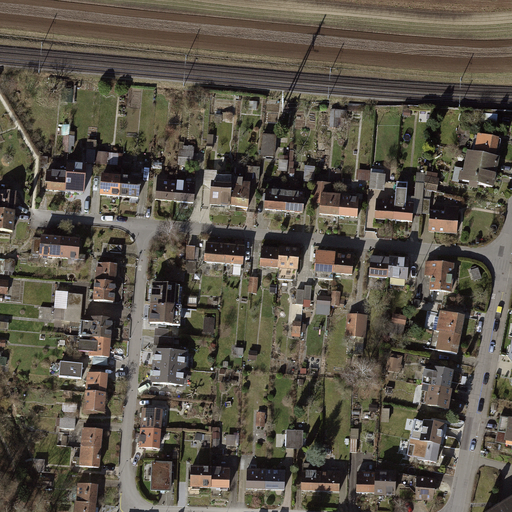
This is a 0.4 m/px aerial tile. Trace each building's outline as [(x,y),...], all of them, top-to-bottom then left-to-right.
[(330,110),(329,128),(337,129),(338,118),(347,119),(348,111),(330,110)] [(274,137),(262,136),(260,156),(272,157),(274,137)] [(478,136),(475,154),(493,158),(497,139),(478,136)] [(94,163),(95,152),(86,151),(85,162),(94,163)] [(190,165),(191,152),(182,152),(178,151),(177,164),(190,165)] [(107,153),(95,152),(94,163),(106,164),(107,153)] [(496,158),(493,158),(475,154),(466,152),(461,181),(491,186),(496,158)] [(368,190),(383,191),(384,175),(381,175),(382,170),(370,169),(368,190)] [(358,170),(357,179),(367,180),(368,171),(358,170)] [(45,190),(62,191),(64,173),(47,172),(45,190)] [(83,175),(64,173),(62,191),(81,193),(83,175)] [(98,195),(117,197),(119,177),(109,177),(109,173),(105,173),(105,176),(100,176),(98,195)] [(138,179),(119,177),(117,197),(137,199),(138,179)] [(209,205),(227,206),(229,178),(215,177),(214,185),(210,185),(209,205)] [(423,190),(435,192),(436,180),(424,177),(423,190)] [(241,179),(229,178),(227,206),(247,207),(249,185),(241,185),(241,179)] [(154,201),(171,202),(173,183),(155,181),(154,201)] [(319,194),(328,195),(329,183),(313,182),(312,203),(319,204),(319,194)] [(193,183),(173,183),(171,202),(192,203),(193,183)] [(395,183),(393,202),(392,221),(410,223),(411,215),(412,203),(405,202),(405,197),(406,184),(395,183)] [(419,216),(419,213),(421,199),(422,185),(414,184),(413,198),(405,197),(405,202),(412,203),(411,215),(419,216)] [(263,209),(282,211),(284,192),(264,190),(264,195),(262,195),(261,199),(264,199),(263,209)] [(0,192),(0,212),(12,213),(14,194),(0,192)] [(303,193),(284,192),(282,211),(301,213),(303,193)] [(318,215),(337,216),(338,196),(328,195),(319,194),(319,204),(318,215)] [(357,197),(338,196),(337,216),(355,218),(357,197)] [(428,200),(421,199),(419,213),(427,214),(428,200)] [(372,220),(392,221),(393,202),(374,200),(372,220)] [(443,213),(430,213),(429,233),(455,234),(456,207),(444,207),(443,213)] [(12,213),(0,212),(0,231),(10,232),(12,213)] [(37,257),(57,259),(58,239),(40,237),(40,240),(31,239),(30,254),(38,254),(37,257)] [(78,240),(58,239),(57,259),(77,260),(78,240)] [(203,263),(222,264),(223,244),(205,243),(203,263)] [(243,246),(223,244),(222,264),(241,265),(243,246)] [(121,254),(121,246),(107,245),(106,252),(121,254)] [(258,267),(277,269),(279,249),(260,247),(258,267)] [(297,251),(279,249),(277,269),(276,279),(291,280),(292,270),(295,270),(297,251)] [(331,279),(332,273),(333,254),(314,253),(313,272),(318,272),(317,278),(331,279)] [(352,255),(333,254),(332,273),(350,275),(352,255)] [(367,277),(387,279),(388,259),(369,257),(367,277)] [(408,261),(388,259),(387,279),(406,280),(408,261)] [(12,262),(3,261),(2,270),(10,271),(12,262)] [(95,271),(94,282),(114,284),(115,265),(96,263),(96,268),(93,267),(93,271),(95,271)] [(430,277),(429,291),(450,292),(451,264),(431,263),(430,277)] [(255,294),(256,279),(248,278),(247,294),(255,294)] [(112,303),(114,284),(94,282),(93,291),(87,291),(86,297),(93,298),(93,302),(112,303)] [(152,286),(150,305),(179,307),(180,288),(152,286)] [(311,287),(303,286),(303,291),(302,300),(310,301),(311,287)] [(302,300),(303,291),(294,290),(293,305),(301,306),(302,300)] [(338,292),(332,292),(331,306),(342,307),(342,300),(337,299),(338,292)] [(54,293),(53,308),(79,309),(80,295),(54,293)] [(181,307),(179,307),(150,305),(149,323),(179,326),(181,307)] [(78,322),(79,309),(53,308),(53,318),(63,318),(62,321),(78,322)] [(439,313),(435,332),(458,336),(462,317),(439,313)] [(405,325),(407,317),(393,314),(391,322),(405,325)] [(345,336),(354,337),(356,316),(346,315),(345,336)] [(365,316),(356,316),(354,337),(363,338),(365,316)] [(213,333),(214,318),(205,317),(203,332),(213,333)] [(79,337),(88,338),(109,339),(110,320),(90,319),(89,323),(81,322),(79,337)] [(299,323),(291,322),(291,332),(299,332),(299,323)] [(389,324),(387,333),(400,336),(402,327),(389,324)] [(154,329),(154,337),(167,338),(167,330),(154,329)] [(455,354),(458,336),(435,332),(433,332),(430,346),(437,348),(437,351),(455,354)] [(167,338),(154,337),(153,346),(173,348),(173,338),(167,338)] [(107,358),(109,339),(88,338),(88,342),(77,341),(77,351),(88,352),(87,356),(107,358)] [(154,351),(152,367),(183,370),(184,354),(154,351)] [(386,369),(394,370),(395,361),(388,360),(386,369)] [(80,379),(82,365),(60,363),(58,377),(80,379)] [(181,387),(183,370),(152,367),(151,384),(181,387)] [(419,385),(423,385),(449,390),(453,371),(432,367),(431,372),(422,370),(419,385)] [(85,382),(84,394),(104,395),(106,375),(86,374),(86,378),(83,378),(83,382),(85,382)] [(445,408),(449,390),(423,385),(420,400),(426,401),(426,404),(445,408)] [(102,415),(104,395),(84,394),(83,413),(102,415)] [(140,410),(139,429),(159,431),(159,418),(163,418),(164,407),(150,406),(150,411),(140,410)] [(266,428),(268,413),(257,412),(256,427),(266,428)] [(511,420),(499,418),(496,433),(505,434),(504,441),(511,442),(511,420)] [(73,429),(74,420),(60,419),(58,419),(58,428),(73,429)] [(423,422),(419,441),(438,445),(439,437),(442,437),(444,426),(423,422)] [(81,429),(79,448),(99,449),(100,430),(81,429)] [(157,449),(159,431),(139,429),(138,447),(157,449)] [(284,430),(284,449),(292,449),(293,430),(284,430)] [(302,431),(293,430),(292,449),(301,450),(302,431)] [(437,446),(438,445),(419,441),(416,459),(435,463),(437,454),(440,454),(441,447),(437,446)] [(97,469),(99,449),(79,448),(78,457),(71,457),(71,463),(78,463),(78,468),(97,469)] [(42,472),(43,461),(34,460),(38,472),(42,472)] [(169,465),(152,465),(152,490),(169,490),(169,465)] [(220,468),(208,468),(208,487),(227,487),(227,469),(224,469),(224,465),(220,465),(220,468)] [(245,489),(263,490),(263,470),(253,470),(253,466),(250,466),(250,470),(246,470),(245,489)] [(300,491),(319,492),(319,472),(309,472),(309,466),(300,466),(300,491)] [(190,488),(208,487),(208,468),(190,468),(190,488)] [(275,470),(263,470),(263,490),(283,490),(283,471),(278,471),(278,469),(275,469),(275,470)] [(330,472),(319,472),(319,492),(337,492),(338,473),(334,473),(335,469),(330,469),(330,472)] [(385,474),(374,474),(373,493),(392,494),(392,475),(389,475),(389,472),(385,472),(385,474)] [(354,493),(373,493),(374,474),(355,474),(354,493)] [(416,487),(415,478),(397,475),(397,484),(402,483),(402,485),(404,485),(406,487),(412,487),(416,487)] [(412,491),(415,491),(415,499),(430,499),(431,493),(434,493),(434,489),(432,489),(434,482),(415,478),(416,487),(412,487),(412,491)] [(77,483),(75,503),(94,505),(96,485),(77,483)] [(511,511),(511,498),(489,511),(511,511)] [(93,511),(94,505),(75,503),(73,511),(93,511)]
